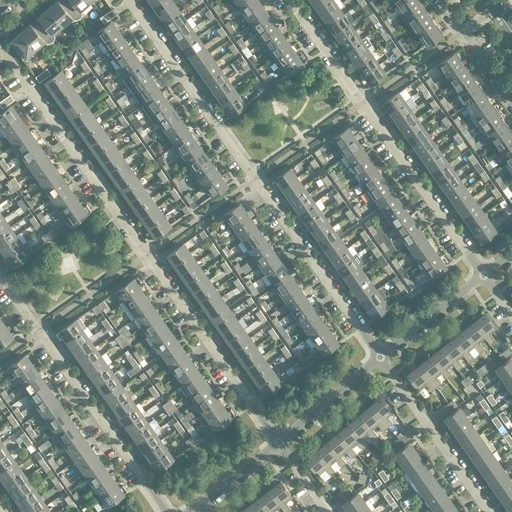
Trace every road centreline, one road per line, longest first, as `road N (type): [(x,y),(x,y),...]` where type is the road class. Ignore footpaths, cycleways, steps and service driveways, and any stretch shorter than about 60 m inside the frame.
road 1 (residential): [(278,442),(0,46)]
road 2 (residential): [(378,358),(126,0)]
road 3 (residential): [(483,273),(288,0)]
road 4 (residential): [(163,511),(0,283)]
road 5 (residential): [(477,511),(378,358)]
road 6 (residential): [(378,358),(483,273)]
road 7 (residential): [(511,108),(434,0)]
road 8 (residential): [(278,442),(378,358)]
